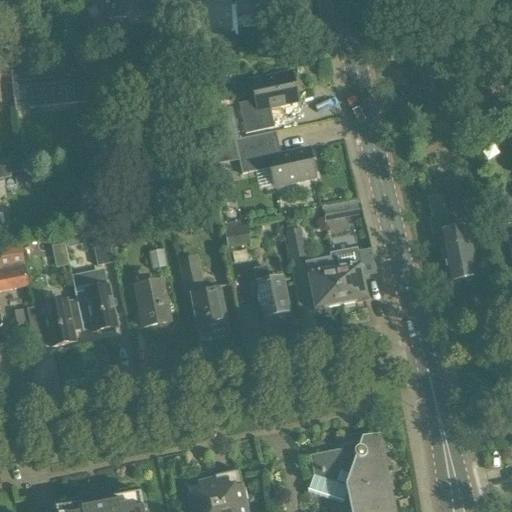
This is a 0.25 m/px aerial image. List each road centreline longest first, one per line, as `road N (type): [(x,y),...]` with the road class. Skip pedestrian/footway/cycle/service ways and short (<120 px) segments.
road 1 (residential): [(0,447),(423,359)]
road 2 (tertiary): [(423,359),(342,0)]
